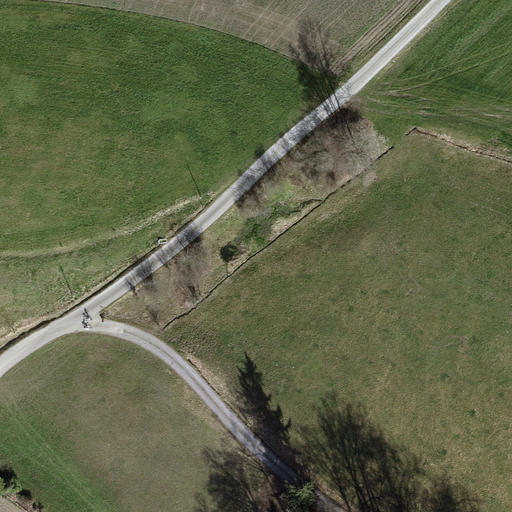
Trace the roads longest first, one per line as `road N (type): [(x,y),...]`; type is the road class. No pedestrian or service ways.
road 1 (unclassified): [(0,368),(214,213),(442,0)]
road 2 (track): [(65,327),(115,328),(153,343),(338,511)]
